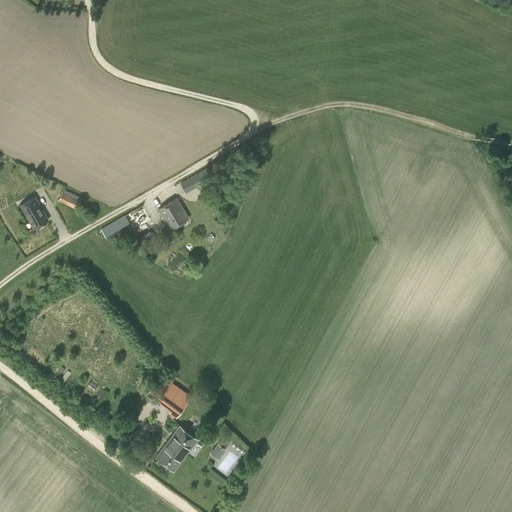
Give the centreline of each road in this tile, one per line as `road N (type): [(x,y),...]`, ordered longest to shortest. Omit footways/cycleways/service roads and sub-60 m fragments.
road 1 (track): [(0,284),(219,152),(303,114),(348,106),(511,138)]
road 2 (track): [(259,134),(238,107),(129,81),(99,65),(87,0)]
road 3 (track): [(0,365),(195,511)]
